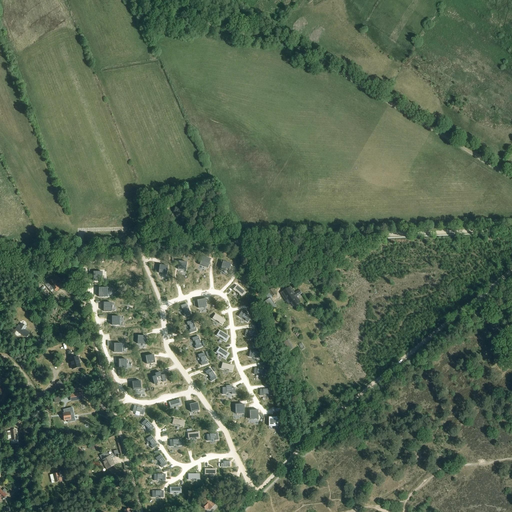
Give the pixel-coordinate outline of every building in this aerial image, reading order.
[(175,207),(173,212),(179,216),(182,210),(175,207)] [(202,257),(199,265),(208,268),(210,259),(202,257)] [(178,262),(178,270),(186,270),(186,263),(178,262)] [(223,262),(220,269),(228,272),(231,264),(223,262)] [(159,266),(158,274),(167,274),(167,266),(159,266)] [(93,272),(93,282),(95,282),(100,282),(102,282),(102,273),(93,272)] [(48,283),(45,286),(51,293),(54,290),(58,287),(56,285),(61,282),(57,278),(53,282),(52,280),(48,283)] [(236,285),(232,290),(239,297),(244,292),(236,285)] [(299,303),(294,295),(290,287),(280,293),(285,302),(288,300),(290,303),(291,303),(294,306),(299,303)] [(98,288),(98,297),(107,297),(107,289),(98,288)] [(269,293),(266,296),(268,300),(271,298),(276,294),(273,288),(268,291),(269,293)] [(205,299),(197,301),(198,309),(206,307),(205,299)] [(103,303),(103,312),(111,312),(111,303),(103,303)] [(186,304),(180,306),(182,310),(183,309),(184,313),(183,314),(184,317),(190,315),(186,304)] [(241,311),(238,317),(241,319),(242,318),(245,320),(245,321),(248,323),(251,317),(241,311)] [(215,314),(212,319),(215,321),(216,320),(219,322),(219,323),(222,325),(225,320),(215,314)] [(112,317),(111,325),(119,326),(119,317),(112,317)] [(192,321),(186,323),(187,326),(189,326),(190,330),(189,330),(190,334),(196,331),(192,321)] [(29,333),(24,330),(27,327),(21,323),(19,327),(19,326),(16,330),(26,337),(29,333)] [(495,323),(486,330),(489,335),(499,327),(495,323)] [(246,330),(244,337),(248,337),(248,336),(252,337),(252,338),(255,339),(257,333),(246,330)] [(219,331),(216,336),(219,338),(220,337),(223,339),(223,340),(226,342),(229,337),(219,331)] [(137,336),(137,344),(146,345),(146,337),(137,336)] [(198,337),(192,339),(193,342),(194,341),(196,346),(195,346),(196,349),(202,347),(198,337)] [(289,340),(283,343),(288,352),(294,348),(289,340)] [(114,344),(114,353),(122,352),(122,344),(114,344)] [(219,348),(216,353),(219,355),(219,354),(223,356),(222,357),(225,359),(228,354),(219,348)] [(250,351),(249,357),(252,358),(252,356),(257,357),(256,359),(260,359),(261,353),(250,351)] [(204,353),(198,355),(199,359),(200,358),(202,362),(200,363),(201,366),(207,364),(204,353)] [(153,355),(145,357),(146,364),(154,363),(153,355)] [(78,357),(69,360),(72,370),(81,367),(78,357)] [(126,360),(118,360),(118,368),(126,368),(126,360)] [(222,363),(221,369),(224,370),(224,369),(229,370),(228,371),(232,372),(233,366),(222,363)] [(255,368),(253,374),(257,375),(257,374),(261,375),(261,376),(264,377),(266,371),(255,368)] [(210,369),(205,372),(207,375),(208,374),(210,378),(209,379),(211,382),(216,378),(210,369)] [(155,377),(152,378),(154,385),(157,384),(157,382),(162,380),(162,382),(166,381),(164,375),(161,376),(160,373),(155,374),(155,377)] [(61,381),(56,384),(61,390),(65,386),(61,381)] [(140,381),(132,382),(132,391),(141,389),(140,381)] [(226,388),(222,388),(223,395),(226,395),(226,393),(231,393),(232,395),(235,394),(235,388),(231,388),(231,386),(226,386),(226,388)] [(81,393),(69,395),(70,402),(82,401),(81,393)] [(179,400),(169,403),(170,408),(173,408),(173,406),(177,405),(178,406),(181,405),(179,400)] [(197,403),(189,405),(191,413),(199,411),(197,403)] [(244,405),(235,405),(235,414),(244,414),(244,405)] [(134,406),(132,412),(136,413),(135,415),(139,416),(140,414),(143,415),(145,409),(134,406)] [(64,413),(62,413),(64,421),(68,421),(68,423),(75,422),(72,408),(63,410),(64,413)] [(258,410),(249,411),(249,420),(258,419),(258,410)] [(269,418),(269,427),(278,427),(278,418),(269,418)] [(173,419),(172,425),(175,425),(175,424),(180,425),(180,427),(183,427),(184,422),(173,419)] [(145,420),(141,424),(143,427),(144,426),(148,429),(147,430),(149,432),(154,428),(145,420)] [(10,431),(8,432),(9,439),(11,438),(12,441),(17,440),(15,430),(10,431)] [(151,436),(146,440),(148,442),(149,442),(151,446),(150,446),(152,449),(157,446),(151,436)] [(114,458),(112,454),(108,456),(102,460),(107,469),(114,466),(110,460),(114,458)] [(160,455),(155,459),(157,461),(158,461),(161,465),(160,465),(161,468),(167,465),(160,455)] [(59,473),(52,475),(50,475),(51,482),(53,482),(54,482),(61,481),(60,476),(64,476),(63,471),(59,472),(59,473)] [(210,510),(214,506),(206,498),(202,502),(204,504),(202,505),(206,509),(208,508),(210,510)]
